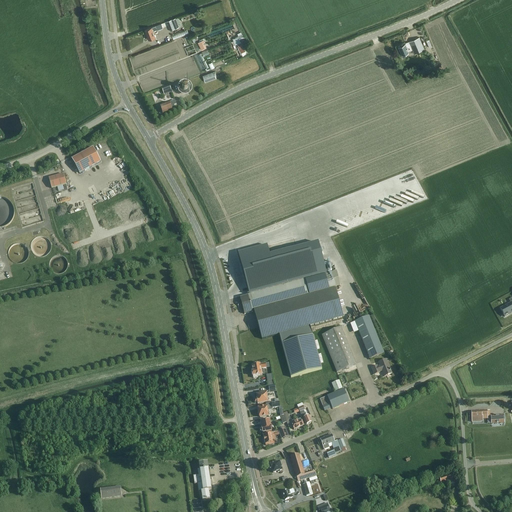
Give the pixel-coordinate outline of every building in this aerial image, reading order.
[(178,17),(176,18),(167,22),(170,30),(182,26),(178,17)] [(155,37),(153,31),(157,30),(163,28),(161,24),(145,30),(149,40),(155,37)] [(193,33),(192,28),(185,30),(184,27),(176,29),(178,36),(193,33)] [(244,33),(239,35),(246,54),(251,52),(246,37),(249,36),(246,29),(243,31),(244,33)] [(188,36),(192,44),(197,42),(193,34),(188,36)] [(206,47),(212,45),(209,37),(203,39),(206,47)] [(412,51),(422,47),(419,38),(409,42),(412,50),(412,51)] [(409,42),(405,44),(398,47),(403,58),(406,57),(404,54),(412,50),(409,42)] [(203,76),(205,82),(216,78),(214,72),(203,76)] [(180,89),(180,91),(182,92),(184,93),(186,93),(187,92),(189,91),(189,89),(189,87),(188,85),(187,84),(185,84),(183,84),(181,85),(180,87),(180,89)] [(175,101),(172,102),(160,106),(163,114),(172,110),(171,107),(174,106),(174,105),(176,104),(175,101)] [(101,162),(93,148),(72,160),(80,174),(101,162)] [(49,179),(52,189),(66,184),(64,174),(49,179)] [(267,246),(238,254),(249,295),(327,274),(319,244),(270,257),(267,246)] [(249,295),(240,298),(242,305),(240,306),(240,308),(242,307),(244,314),(253,312),(252,310),(254,310),(262,340),(279,335),(310,327),(343,318),(335,288),(340,286),(336,272),(327,274),(249,295)] [(511,303),(500,309),(505,317),(511,313),(511,298),(509,300),(511,303)] [(370,360),(383,354),(368,317),(355,323),(370,360)] [(310,327),(279,335),(291,378),(322,370),(320,363),(310,327)] [(342,371),(356,365),(340,328),(327,334),(342,371)] [(383,378),(392,374),(390,370),(389,370),(386,360),(379,363),(380,367),(377,368),(377,367),(371,369),(374,376),(379,373),(382,372),(383,374),(382,374),(383,378)] [(261,370),(266,369),(265,364),(252,367),(253,372),(252,372),(253,377),(254,379),(258,378),(257,376),(262,375),(261,370)] [(342,389),(339,381),(331,384),(335,392),(342,389)] [(344,390),(320,400),(324,411),(332,408),(332,409),(349,403),(344,390)] [(257,401),(254,402),(255,404),(257,404),(257,405),(268,403),(268,402),(269,402),(268,398),(267,399),(266,392),(259,393),(259,395),(256,396),(257,401)] [(309,416),(306,417),(304,411),(306,410),(305,406),(299,409),(302,416),(303,416),(306,425),(311,423),(309,416)] [(267,413),(270,412),(269,410),(267,410),(266,407),(258,408),(260,418),(268,417),(267,413)] [(481,412),(471,412),(472,422),(483,422),(482,417),(490,417),(489,411),(487,411),(481,411),(481,412)] [(300,419),(291,423),(294,430),(303,426),(300,419)] [(260,422),(262,428),(259,429),(260,431),(262,432),(263,433),(273,432),(272,430),(271,430),(269,420),(260,422)] [(287,432),(280,433),(282,440),(289,439),(287,432)] [(273,443),(272,438),(275,438),(274,434),(263,436),(265,445),(266,445),(266,446),(268,446),(268,444),(273,443)] [(332,435),(320,440),(324,449),(329,448),(328,445),(331,443),(334,451),(330,452),(332,457),(336,456),(335,454),(341,451),(342,453),(346,451),(344,447),(346,447),(343,440),(338,441),(338,440),(334,442),(332,435)] [(298,455),(290,457),(298,482),(316,476),(315,471),(305,475),(298,455)] [(280,472),(282,471),(280,462),(270,465),(270,466),(269,466),(270,470),(271,469),(273,474),(277,473),(277,474),(280,473),(280,472)] [(198,493),(199,494),(209,493),(212,492),(210,481),(211,481),(211,478),(210,478),(208,466),(207,463),(199,464),(200,470),(197,471),(198,476),(193,477),(194,485),(197,484),(198,493)] [(442,484),(450,481),(451,484),(455,483),(454,480),(452,474),(440,478),(442,484)] [(313,482),(309,483),(303,485),(306,497),(316,494),(313,482)] [(101,490),(102,496),(117,494),(117,495),(121,495),(120,488),(101,490)] [(285,492),(282,493),(284,498),(285,500),(291,498),(293,497),(292,494),(290,495),(288,491),(286,492),(286,491),(285,492)] [(209,493),(199,494),(199,496),(202,496),(203,502),(204,502),(210,501),(209,493)]
